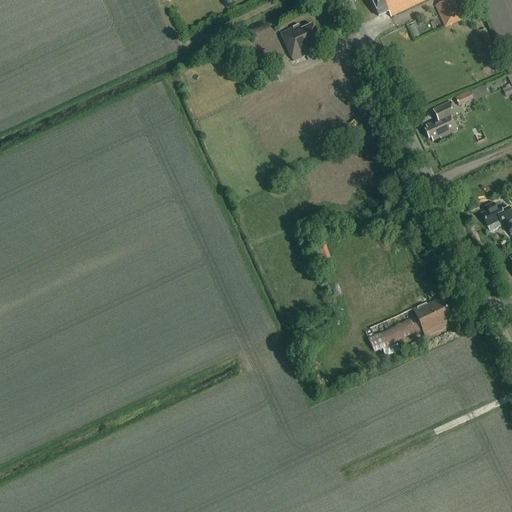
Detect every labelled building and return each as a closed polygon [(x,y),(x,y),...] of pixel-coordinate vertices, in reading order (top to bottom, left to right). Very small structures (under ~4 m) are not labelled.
[(371,0),(379,17),(389,13),(391,18),(428,0),(371,0)] [(452,0),(449,0),(436,6),(445,27),(462,20),(452,0)] [(280,35),(294,62),(317,50),(316,47),(321,44),(312,25),(301,30),(299,26),(280,35)] [(484,29),(479,32),(484,43),(490,40),(484,29)] [(273,30),(255,38),(260,50),(278,42),(273,30)] [(329,61),(261,93),(274,120),(341,88),(329,61)] [(511,87),(511,84),(502,89),(506,97),(511,94),(511,87)] [(459,107),(473,100),(470,91),(455,98),(459,107)] [(427,130),(424,131),(428,139),(431,138),(432,141),(440,138),(441,139),(458,131),(452,118),(457,115),(451,101),(432,110),(437,120),(425,126),(427,130)] [(371,150),(336,166),(322,172),(330,188),(377,164),(371,150)] [(487,228),(488,227),(490,232),(491,232),(501,228),(501,226),(511,220),(511,215),(509,209),(502,212),(499,206),(495,208),(493,204),(486,208),(488,207),(489,211),(481,215),(487,228)] [(417,308),(414,309),(365,331),(377,361),(428,338),(449,327),(445,320),(450,317),(444,305),(439,307),(437,302),(426,306),(426,305),(417,309),(417,308)] [(327,344),(325,338),(317,340),(319,347),(327,344)]
